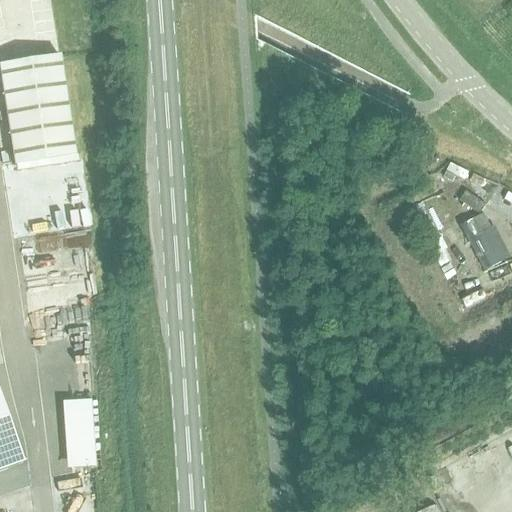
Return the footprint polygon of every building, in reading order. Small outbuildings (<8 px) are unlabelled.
[(60,57),(0,66),(0,72),(15,166),(75,157),(60,57)] [(484,206),(468,194),(461,203),(480,217),(487,207),(484,206)] [(418,207),(429,225),(444,216),(432,198),(418,207)] [(511,254),(496,223),(478,232),(494,264),(511,255),(511,254)] [(446,233),(463,265),(474,259),(457,227),(446,233)] [(449,241),(440,245),(436,237),(429,240),(439,260),(455,253),(449,241)] [(9,422),(0,396),(0,471),(23,463),(9,422)] [(79,465),(95,465),(95,448),(79,448),(79,465)]
